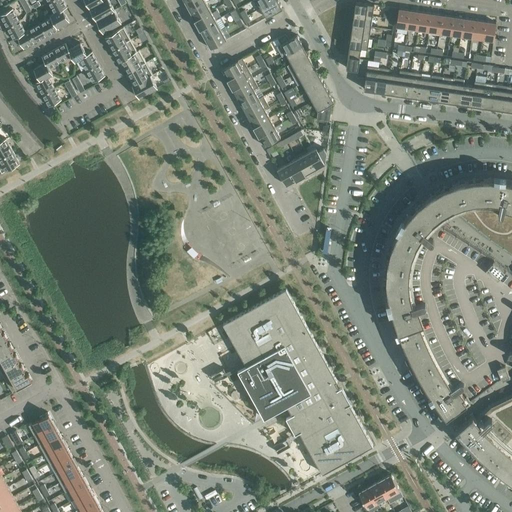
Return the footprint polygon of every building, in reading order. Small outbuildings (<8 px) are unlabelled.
[(51,0),(48,1),(55,13),(63,9),(67,7),(63,0),(51,0)] [(103,0),(90,7),(96,20),(114,10),(109,0),(103,0)] [(185,0),(184,1),(189,10),(206,1),(205,0),(185,0)] [(277,0),(274,0),(261,8),(266,18),(283,9),(277,0)] [(189,10),(195,19),(211,10),(206,1),(189,10)] [(356,2),(354,13),(372,16),(374,5),(356,2)] [(396,26),(407,28),(410,10),(399,8),(396,26)] [(1,15),(7,27),(19,20),(13,9),(1,15)] [(50,15),(51,17),(52,17),(57,27),(58,27),(69,20),(63,9),(55,13),(50,15)] [(114,10),(96,20),(103,32),(121,22),(114,10)] [(195,19),(200,29),(216,20),(211,10),(195,19)] [(407,28),(418,30),(421,11),(410,10),(407,28)] [(418,30),(429,31),(431,13),(421,11),(418,30)] [(354,13),(352,24),(371,27),(372,16),(354,13)] [(429,31),(439,33),(442,14),(431,13),(429,31)] [(439,33),(450,34),(453,16),(442,14),(439,33)] [(450,34),(461,36),(463,18),(453,16),(450,34)] [(52,17),(51,17),(40,23),(47,35),(59,29),(58,27),(57,27),(52,17)] [(461,36),(471,37),(474,19),(463,18),(461,36)] [(471,37),(482,39),(485,21),(474,19),(471,37)] [(14,39),(17,37),(17,36),(26,32),(25,32),(19,20),(7,27),(14,39)] [(200,29),(205,38),(221,29),(216,20),(200,29)] [(485,21),(482,39),(493,41),(496,22),(485,21)] [(40,23),(29,30),(35,42),(47,35),(40,23)] [(352,24),(351,35),(369,37),(371,27),(352,24)] [(106,36),(112,49),(130,39),(124,26),(106,36)] [(221,29),(205,38),(211,48),(227,39),(221,29)] [(17,36),(17,37),(24,48),(35,42),(29,30),(25,32),(26,32),(17,36)] [(277,46),(282,56),(302,45),(297,35),(289,39),(286,34),(278,38),(281,44),(277,46)] [(351,35),(349,46),(361,48),(368,49),(369,37),(351,35)] [(112,49),(119,61),(139,50),(139,49),(137,51),(130,39),(112,49)] [(81,42),(69,49),(72,55),(72,56),(75,62),(80,59),(88,54),(81,42)] [(66,43),(54,49),(61,62),(72,56),(72,55),(69,49),(66,43)] [(287,65),(308,54),(302,45),(282,56),(286,54),(291,63),(287,65)] [(361,48),(349,46),(346,67),(358,69),(361,48)] [(42,56),(45,62),(46,62),(49,68),(50,68),(61,62),(54,49),(42,56)] [(121,60),(128,72),(146,62),(139,50),(119,61),(121,60)] [(92,51),(88,54),(80,59),(86,70),(98,63),(92,51)] [(287,65),(293,75),(313,64),(308,54),(287,65)] [(222,69),(227,79),(248,68),(242,58),(222,69)] [(34,69),(40,80),(48,76),(53,74),(50,68),(49,68),(46,62),(45,62),(34,69)] [(132,85),(153,74),(146,62),(128,72),(134,84),(132,85)] [(105,75),(98,63),(86,70),(93,82),(105,75)] [(293,75),(298,84),(318,73),(313,64),(293,75)] [(364,88),(375,90),(379,67),(367,65),(364,88)] [(375,90),(386,92),(389,69),(379,67),(375,90)] [(227,79),(233,88),(253,77),(248,68),(227,79)] [(386,92),(397,93),(400,70),(399,75),(389,73),(390,69),(389,69),(386,92)] [(397,93),(407,95),(411,72),(400,70),(397,93)] [(407,95),(418,96),(421,73),(411,72),(407,95)] [(302,82),(307,91),(323,82),(318,73),(298,84),(298,85),(302,82)] [(418,96),(429,98),(431,80),(421,78),(422,73),(421,73),(418,96)] [(153,74),(132,85),(139,98),(157,88),(151,75),(153,74)] [(36,82),(43,94),(55,87),(48,76),(40,80),(36,82)] [(429,98),(439,99),(443,76),(442,81),(431,80),(429,98)] [(439,99),(450,101),(453,78),(443,76),(439,99)] [(233,88),(238,98),(258,86),(253,77),(233,88)] [(450,101),(461,103),(463,84),(453,83),(454,78),(453,78),(450,101)] [(461,103),(471,104),(475,81),(474,86),(463,84),(461,103)] [(471,104),(482,106),(486,83),(475,81),(471,104)] [(307,91),(312,101),(329,92),(323,82),(307,91)] [(482,106),(493,107),(496,84),(486,83),(482,106)] [(493,107),(504,109),(507,86),(506,90),(496,89),(497,84),(496,84),(493,107)] [(238,98),(243,107),(264,96),(263,96),(259,98),(254,89),(258,87),(258,86),(238,98)] [(55,87),(43,94),(49,106),(61,99),(55,87)] [(329,92),(312,101),(318,111),(334,102),(329,92)] [(243,107),(248,117),(269,105),(264,96),(243,107)] [(248,117),(254,126),(270,117),(265,108),(269,106),(269,105),(248,117)] [(254,126),(259,136),(275,127),(270,117),(254,126)] [(275,127),(259,136),(264,146),(281,137),(275,127)] [(378,131),(386,142),(392,138),(384,127),(378,131)] [(295,133),(286,138),(288,143),(298,137),(295,133)] [(0,157),(13,151),(6,138),(0,141),(0,157)] [(286,138),(276,144),(279,148),(288,143),(286,138)] [(279,148),(276,144),(271,147),(267,149),(269,153),(279,148)] [(316,147),(306,153),(315,169),(325,164),(327,153),(324,148),(318,151),(316,147)] [(13,151),(0,157),(0,169),(2,173),(20,163),(13,151)] [(306,153),(297,158),(306,174),(315,169),(306,153)] [(297,158),(287,163),(296,180),(306,174),(297,158)] [(296,180),(287,163),(277,169),(286,185),(296,180)] [(436,404),(437,405),(438,404),(446,416),(445,416),(446,418),(468,402),(471,399),(499,379),(511,374),(511,179),(511,180),(505,179),(491,177),(489,177),(489,178),(475,178),(475,177),(473,178),(460,181),(459,180),(458,181),(458,182),(445,187),(445,186),(443,187),(431,194),(430,194),(430,195),(419,204),(418,203),(417,204),(418,205),(408,215),(407,216),(404,221),(401,226),(397,233),(396,233),(395,235),(396,235),(391,248),(390,248),(390,249),(391,250),(388,263),(387,263),(387,265),(387,279),(386,279),(386,280),(388,295),(387,295),(388,296),(390,305),(392,310),(393,315),(393,317),(394,316),(398,330),(398,331),(399,331),(399,333),(400,333),(404,343),(404,345),(405,347),(405,346),(410,357),(410,359),(411,360),(414,366),(417,372),(417,373),(418,374),(425,386),(426,387),(431,395),(437,403),(436,404)] [(301,434),(323,473),(373,445),(350,403),(351,403),(342,386),(339,388),(335,381),(337,380),(286,288),(223,323),(245,362),(226,372),(223,368),(211,375),(215,382),(227,375),(238,369),(264,417),(273,413),(287,405),(292,414),(286,417),(295,433),(287,438),(286,438),(274,445),(278,452),(290,445),(288,441),(301,434)] [(0,355),(13,349),(10,342),(9,343),(6,339),(8,338),(0,342),(0,355)] [(0,355),(0,369),(0,370),(19,359),(16,353),(14,354),(12,350),(14,349),(13,349),(0,355)] [(0,370),(6,380),(25,370),(22,363),(20,364),(18,360),(19,359),(0,370)] [(25,370),(6,380),(13,393),(21,388),(20,386),(32,380),(29,373),(26,375),(24,371),(25,370)] [(458,426),(455,429),(456,430),(466,440),(467,441),(477,451),(478,452),(489,461),(488,462),(489,463),(490,462),(501,471),(500,472),(502,473),(502,472),(511,479),(511,395),(511,396),(508,398),(507,397),(507,398),(505,398),(505,399),(501,401),(497,403),(493,405),(492,405),(490,406),(491,406),(490,406),(490,407),(489,408),(486,411),(481,415),(480,416),(480,415),(479,416),(478,417),(477,418),(474,415),(473,413),(469,416),(458,426)] [(29,425),(34,435),(55,423),(54,423),(48,412),(40,416),(41,418),(29,425)] [(39,444),(60,433),(54,424),(55,423),(34,435),(38,433),(43,442),(39,444)] [(10,433),(17,444),(22,441),(16,430),(10,433)] [(39,444),(44,454),(66,442),(65,442),(60,433),(39,444)] [(2,438),(8,449),(14,446),(8,434),(2,438)] [(44,454),(50,463),(70,452),(65,443),(66,442),(44,454)] [(50,463),(55,473),(76,461),(75,461),(70,452),(50,463)] [(55,473),(60,482),(80,471),(75,462),(76,461),(55,473)] [(60,482),(65,492),(87,480),(86,480),(80,471),(60,482)] [(391,474),(378,481),(387,497),(386,497),(389,502),(403,495),(391,474)] [(0,478),(0,490),(8,486),(3,477),(0,478)] [(70,490),(75,499),(91,490),(86,480),(87,480),(65,492),(70,490)] [(378,481),(369,486),(377,502),(378,502),(386,497),(387,497),(378,481)] [(0,490),(0,502),(13,496),(8,486),(0,490)] [(378,502),(377,502),(369,486),(359,492),(370,511),(380,506),(378,502)] [(76,510),(97,499),(97,498),(96,499),(91,490),(75,499),(80,508),(76,510)] [(0,502),(0,509),(1,511),(5,511),(19,505),(13,496),(0,502)] [(76,510),(76,511),(95,511),(101,509),(96,499),(97,499),(76,510)]
